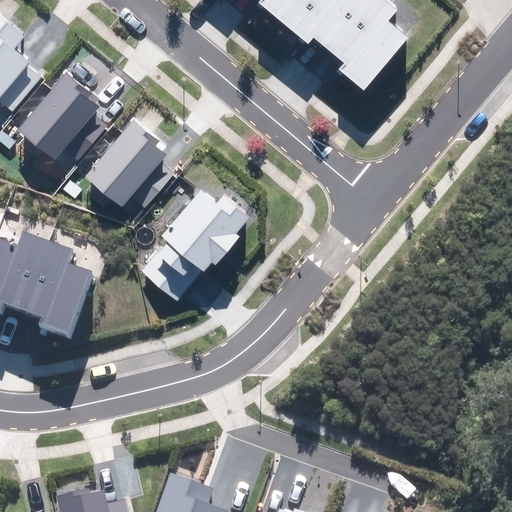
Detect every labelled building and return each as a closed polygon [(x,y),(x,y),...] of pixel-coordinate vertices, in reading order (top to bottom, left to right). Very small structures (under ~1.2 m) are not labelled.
[(269,0),(308,32),(314,26),(345,52),(340,57),(364,77),(407,26),(388,10),(395,1),(394,0),(269,0)] [(27,28),(0,4),(0,92),(15,105),(51,64),(19,36),(27,28)] [(69,64),(20,120),(55,151),(63,141),(77,153),(108,118),(94,106),(104,94),(69,64)] [(135,112),(86,168),(121,199),(129,189),(143,201),(174,166),(160,154),(170,142),(135,112)] [(176,291),(250,206),(218,178),(211,186),(202,179),(161,226),(169,233),(143,263),(176,291)] [(0,308),(5,311),(8,303),(46,317),(44,324),(73,334),(95,271),(72,263),(76,252),(23,233),(19,244),(0,237),(0,308)] [(172,469),(157,511),(246,511),(247,511),(212,500),(218,485),(172,469)] [(104,483),(60,493),(64,511),(129,511),(126,496),(108,500),(104,483)]
